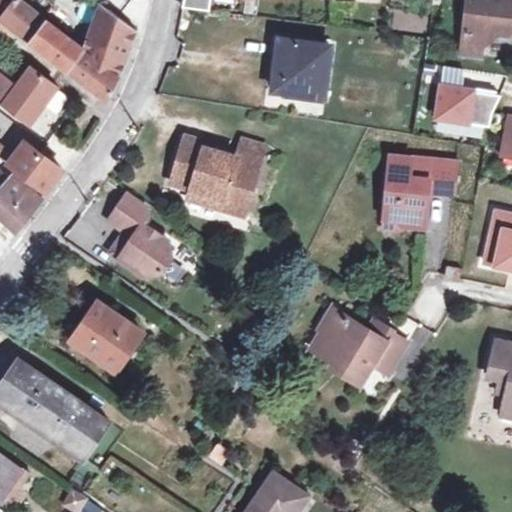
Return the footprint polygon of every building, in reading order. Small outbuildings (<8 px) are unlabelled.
[(21,0),(0,0),(0,15),(69,70),(108,101),(108,98),(121,72),(137,30),(103,3),(87,47),(84,49),(21,0)] [(511,0),(467,0),(463,43),(480,45),(496,32),(508,33),(511,0)] [(324,96),(330,44),(279,38),(275,62),(273,62),(270,88),(324,96)] [(480,45),(463,43),(462,53),(480,55),(480,45)] [(441,63),(438,76),(458,80),(460,66),(441,63)] [(32,67),(17,85),(2,75),(0,78),(0,99),(30,123),(57,86),(32,67)] [(492,111),(500,94),(441,83),(436,116),(490,125),(492,111)] [(259,161),(237,155),(204,146),(206,141),(183,135),(170,182),(191,188),(223,198),(221,207),(245,213),(259,161)] [(237,155),(259,161),(264,144),(242,137),(237,155)] [(47,190),(64,168),(43,153),(26,140),(16,154),(9,162),(47,190)] [(0,141),(0,155),(9,162),(16,154),(0,141)] [(391,154),(385,217),(402,218),(402,223),(424,224),(427,187),(452,189),(456,161),(391,154)] [(15,175),(11,180),(2,172),(0,174),(0,214),(17,231),(43,199),(15,175)] [(187,198),(221,207),(223,198),(191,188),(187,198)] [(127,194),(110,219),(126,230),(129,231),(125,238),(122,236),(112,251),(145,273),(162,271),(171,256),(169,240),(143,224),(147,219),(146,207),(127,194)] [(482,265),(494,267),(502,229),(511,230),(511,212),(494,208),(482,265)] [(402,218),(385,217),(384,227),(402,228),(402,223),(402,218)] [(511,230),(502,229),(494,267),(492,268),(511,272),(511,230)] [(263,270),(286,280),(295,260),(274,248),(263,270)] [(458,278),(460,268),(447,265),(444,275),(458,278)] [(71,338),(117,369),(132,347),(144,330),(97,299),(71,338)] [(320,329),(323,330),(331,335),(320,353),(345,368),(343,371),(362,382),(375,362),(390,371),(408,343),(393,333),(394,331),(374,318),(367,329),(333,308),(320,329)] [(331,335),(323,330),(312,348),(320,353),(331,335)] [(509,381),(506,395),(501,413),(511,415),(511,343),(496,340),(487,376),(497,378),(509,381)] [(132,347),(117,369),(132,379),(147,357),(132,347)] [(0,399),(84,458),(110,420),(18,358),(0,384),(0,399)] [(509,381),(497,378),(493,393),(506,395),(509,381)] [(213,417),(220,404),(214,401),(207,413),(213,417)] [(207,455),(223,464),(231,449),(216,440),(207,455)] [(0,506),(8,511),(12,511),(25,493),(13,483),(23,468),(0,451),(0,506)] [(296,511),(308,495),(273,471),(245,511),(296,511)] [(66,502),(79,510),(86,498),(73,490),(66,502)] [(100,511),(103,508),(86,498),(79,510),(77,511),(100,511)]
